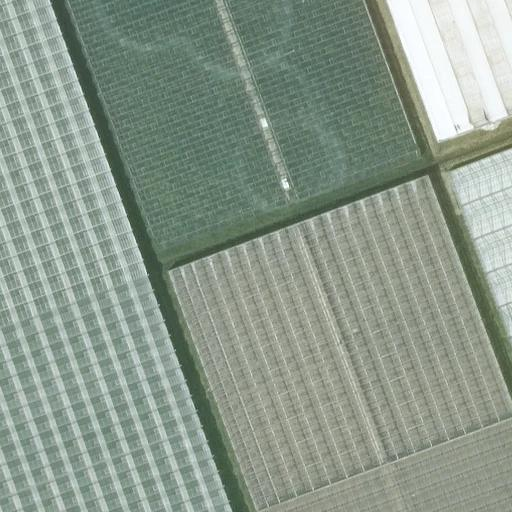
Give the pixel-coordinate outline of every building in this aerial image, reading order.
[(0,0),(0,511),(231,511),(43,0),(0,0)] [(62,0),(155,253),(419,158),(360,0),(62,0)] [(511,0),(383,0),(436,144),(511,116),(511,0)] [(511,148),(445,174),(511,354),(511,148)] [(511,511),(511,411),(424,177),(164,273),(252,511),(511,511)]
